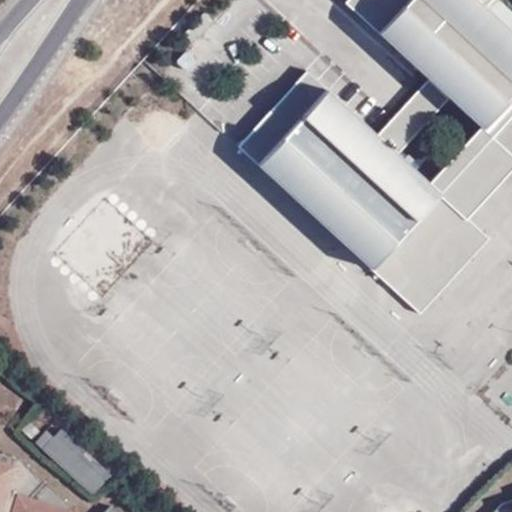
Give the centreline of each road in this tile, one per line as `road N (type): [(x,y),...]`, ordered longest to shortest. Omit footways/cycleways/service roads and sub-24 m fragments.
road 1 (secondary): [(0,116),(79,0)]
road 2 (unknown): [(299,0),(396,92)]
